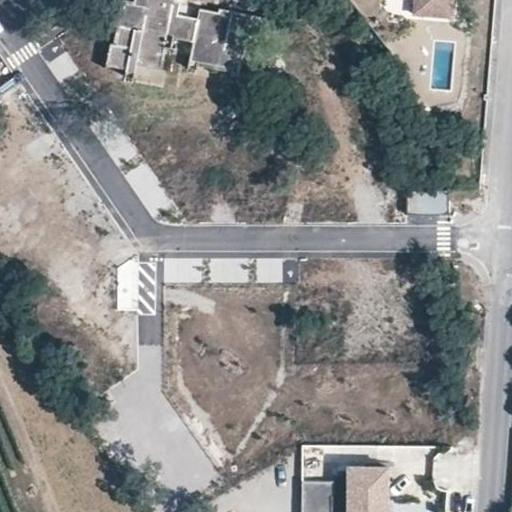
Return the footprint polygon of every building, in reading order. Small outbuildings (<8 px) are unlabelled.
[(118,15),(112,45),(109,45),(104,66),(134,72),(133,76),(163,83),(167,66),(161,65),(166,39),(191,44),(186,69),(195,71),(196,64),(263,78),(269,48),(277,50),(282,27),(219,14),(219,16),(196,12),(195,17),(185,15),(178,13),(180,0),(136,0),(135,7),(127,5),(125,16),(118,15)] [(415,0),(415,18),(451,21),(452,0),(415,0)] [(450,213),(450,188),(408,189),(408,214),(450,213)] [(387,464),(347,464),(347,511),(387,511),(388,502),(387,464)] [(302,511),(331,511),(332,482),(304,481),(302,511)]
